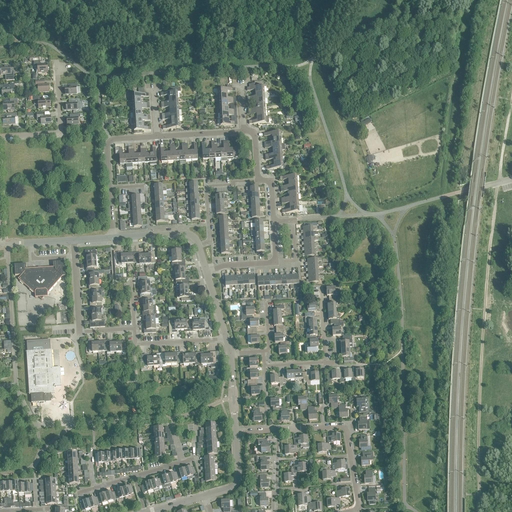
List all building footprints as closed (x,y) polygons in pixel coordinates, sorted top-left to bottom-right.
[(42,66),(40,64),(40,61),(33,61),(34,67),(37,67),(38,73),(48,73),(47,68),(43,64),(42,66)] [(5,78),(5,81),(14,80),(14,71),(10,71),(10,66),(0,67),(0,71),(0,70),(0,72),(1,72),(1,75),(7,74),(8,78),(5,78)] [(38,85),(38,93),(49,92),(48,84),(44,84),(44,81),(35,81),(35,85),(38,85)] [(255,90),(255,94),(264,93),(264,87),(263,81),(256,82),(256,84),(249,85),(249,88),(247,88),(247,91),(255,90)] [(2,89),(2,95),(11,95),(10,89),(15,89),(14,85),(13,85),(13,84),(11,84),(11,85),(3,85),(4,89),(2,89)] [(77,88),(77,84),(68,85),(68,88),(66,88),(66,95),(76,94),(76,88),(77,88)] [(169,96),(169,99),(178,98),(177,92),(181,92),(181,88),(168,89),(168,93),(160,93),(161,96),(169,96)] [(49,99),(40,100),(40,97),(34,97),(34,105),(38,105),(38,108),(50,107),(49,99)] [(2,103),(3,111),(14,110),(14,104),(18,104),(17,99),(10,99),(10,103),(2,103)] [(78,103),(78,99),(68,100),(69,104),(67,104),(67,111),(81,110),(81,103),(78,103)] [(40,120),(41,124),(51,124),(50,116),(43,117),(43,113),(37,113),(37,120),(40,120)] [(16,118),(15,114),(6,114),(6,118),(3,119),(4,125),(15,124),(15,118),(16,118)] [(69,115),(70,118),(67,118),(68,125),(78,124),(78,118),(79,118),(79,114),(69,115)] [(370,118),(362,123),(364,128),(373,124),(370,118)] [(142,125),(134,125),(134,134),(142,134),(142,131),(151,130),(151,127),(142,128),(142,125)] [(171,251),(171,257),(181,257),(180,251),(181,251),(181,247),(173,248),(173,251),(171,251)] [(86,257),(87,263),(96,262),(96,256),(97,255),(96,252),(95,251),(95,250),(85,251),(85,257),(86,257)] [(121,264),(127,264),(127,255),(121,255),(121,252),(117,253),(118,264),(121,264)] [(150,255),(144,255),(145,264),(151,264),(155,264),(154,252),(150,252),(150,255)] [(133,264),(136,263),(136,261),(135,253),(132,253),(132,254),(127,255),(127,264),(133,264)] [(136,263),(136,265),(139,265),(145,264),(144,255),(139,255),(139,253),(135,253),(136,261),(136,263)] [(172,266),(177,266),(185,265),(185,262),(181,262),(181,257),(171,257),(172,263),(172,266)] [(53,262),(53,267),(26,269),(25,264),(14,265),(15,276),(20,275),(20,277),(18,279),(35,294),(35,298),(39,298),(41,300),(44,297),(48,297),(47,293),(62,276),(65,276),(64,262),(53,262)] [(86,268),(86,272),(94,271),(94,268),(96,268),(96,262),(87,263),(87,268),(86,268)] [(175,269),(175,275),(184,274),(184,269),(185,269),(185,265),(177,266),(177,269),(175,269)] [(89,275),(89,281),(99,280),(98,274),(98,271),(94,271),(86,272),(86,275),(89,275)] [(176,281),(176,284),(178,284),(189,283),(188,280),(185,280),(184,274),(175,275),(175,281),(176,281)] [(140,284),(140,289),(150,288),(149,280),(147,280),(147,277),(139,278),(139,280),(139,284),(140,284)] [(89,286),(89,289),(97,289),(97,286),(99,286),(99,280),(89,281),(90,286),(89,286)] [(176,293),(179,292),(188,292),(188,286),(189,286),(189,283),(178,284),(176,284),(176,293)] [(91,293),(92,298),(101,298),(101,293),(102,292),(103,292),(103,288),(97,289),(89,289),(89,293),(91,293)] [(140,295),(140,298),(150,297),(150,294),(150,288),(140,289),(141,295),(140,295)] [(329,296),(329,300),(338,300),(338,294),(336,293),(334,293),(334,288),(326,288),(327,296),(329,296)] [(188,292),(179,292),(179,298),(181,298),(182,301),(192,301),(192,297),(188,297),(188,292)] [(143,301),(143,307),(152,306),(152,300),(152,297),(150,297),(140,298),(140,302),(143,301)] [(90,304),(90,307),(98,307),(102,307),(102,303),(101,298),(92,298),(92,304),(90,304)] [(327,305),(328,312),(336,312),(335,303),(338,303),(338,300),(329,300),(329,305),(327,305)] [(305,314),(305,317),(314,316),(314,312),(316,312),(315,304),(307,305),(308,313),(305,314)] [(142,312),(143,316),(153,315),(154,315),(156,315),(155,306),(152,306),(143,307),(143,312),(142,312)] [(273,311),(273,319),(281,318),(281,310),(284,310),(284,306),(274,307),(275,311),(273,311)] [(91,311),(91,316),(101,316),(101,310),(98,310),(98,307),(90,307),(90,311),(91,311)] [(243,321),(250,321),(250,320),(252,320),(252,316),(254,316),(254,308),(246,308),(246,317),(243,317),(243,321)] [(330,324),(334,324),(340,324),(340,322),(339,318),(338,317),(336,317),(336,312),(328,312),(328,320),(330,320),(330,324)] [(145,319),(146,325),(155,324),(155,318),(154,315),(153,315),(143,316),(143,319),(145,319)] [(101,316),(91,316),(92,322),(89,322),(90,328),(105,327),(104,321),(101,321),(101,316)] [(308,325),(309,329),(317,328),(316,321),(314,321),(314,316),(305,317),(305,323),(307,325),(308,325)] [(276,326),(276,331),(285,330),(285,327),(282,327),(281,318),(273,319),(274,327),(276,326)] [(186,320),(180,321),(181,330),(186,330),(186,332),(190,332),(189,324),(189,320),(186,321),(186,320)] [(247,329),(247,333),(256,332),(256,328),(258,327),(258,320),(252,320),(250,320),(250,321),(250,329),(247,329)] [(181,330),(180,321),(174,321),(169,322),(169,326),(171,326),(172,333),(175,333),(175,331),(181,330)] [(192,324),(189,324),(190,332),(193,332),(193,331),(199,331),(198,321),(192,322),(192,324)] [(204,321),(198,321),(199,331),(204,330),(204,331),(210,331),(209,323),(207,323),(207,321),(204,321)] [(334,324),(334,328),(332,329),(333,336),(340,336),(340,327),(343,327),(343,323),(340,324),(334,324)] [(155,324),(146,325),(146,330),(143,330),(144,334),(156,333),(155,330),(155,324)] [(306,338),(306,341),(309,341),(316,340),(315,336),(317,336),(317,328),(309,329),(309,337),(306,338)] [(275,343),(280,343),(283,342),(282,334),(285,334),(285,330),(276,331),(276,335),(274,335),(275,343)] [(256,332),(247,333),(247,336),(251,336),(251,345),(259,344),(259,336),(257,336),(256,332)] [(341,350),(349,350),(352,349),(352,337),(342,338),(343,342),(341,342),(341,350)] [(104,352),(107,351),(106,339),(103,340),(103,342),(97,343),(98,352),(104,352)] [(107,351),(107,353),(110,353),(116,352),(115,343),(110,343),(109,339),(106,339),(107,351)] [(29,395),(31,395),(31,403),(51,402),(50,393),(54,393),(54,386),(61,386),(60,376),(57,377),(56,373),(55,373),(54,368),(53,368),(52,357),(51,350),(52,350),(51,350),(50,350),(50,340),(26,341),(27,352),(26,352),(26,351),(26,352),(27,359),(26,359),(27,359),(27,369),(27,370),(28,377),(28,387),(28,388),(29,394),(29,395)] [(92,352),(98,352),(97,343),(92,343),(92,340),(88,341),(89,352),(92,352)] [(309,341),(306,341),(307,353),(318,352),(317,340),(316,340),(309,341)] [(121,343),(115,343),(116,352),(122,352),(125,352),(124,341),(121,342),(121,343)] [(280,343),(280,347),(278,347),(279,355),(287,354),(286,346),(289,345),(289,342),(283,342),(280,343)] [(349,350),(341,350),(342,358),(343,358),(344,362),(353,361),(353,358),(351,358),(351,354),(350,353),(349,353),(349,350)] [(194,366),(198,366),(197,352),(194,352),(194,354),(188,355),(189,364),(194,364),(194,366)] [(202,365),(207,365),(206,355),(201,355),(200,352),(197,352),(198,366),(198,367),(202,367),(202,365)] [(206,355),(207,365),(211,364),(211,368),(216,368),(216,363),(215,358),(215,352),(212,352),(212,355),(206,355)] [(180,363),(180,361),(179,353),(176,353),(176,354),(170,354),(171,364),(177,363),(180,363)] [(183,365),(189,364),(188,355),(183,355),(183,353),(179,353),(180,361),(183,361),(183,365)] [(159,367),(162,367),(162,366),(162,362),(161,354),(158,354),(158,357),(153,357),(153,367),(158,366),(159,367)] [(166,364),(171,364),(170,354),(165,355),(165,354),(161,354),(162,362),(162,366),(162,367),(166,367),(166,364)] [(147,367),(153,367),(153,357),(147,357),(147,355),(143,355),(144,359),(140,360),(141,363),(143,363),(143,367),(147,367)] [(246,372),(250,372),(256,371),(255,367),(257,367),(257,359),(249,360),(250,368),(246,369),(246,372)] [(356,372),(351,373),(352,379),(352,382),(355,382),(355,379),(364,378),(363,370),(355,371),(356,372)] [(247,381),(247,384),(257,383),(256,379),(258,379),(258,371),(256,371),(250,372),(250,380),(247,381)] [(302,371),(294,372),(294,380),(303,379),(303,382),(307,382),(306,376),(306,373),(302,373),(302,371)] [(344,373),(339,374),(340,380),(339,380),(340,383),(343,383),(343,379),(352,379),(351,373),(351,371),(344,371),(344,373)] [(282,374),(282,378),(283,384),(286,383),(286,380),(294,380),(294,372),(286,372),(286,374),(282,374)] [(339,374),(339,372),(332,372),(332,374),(327,374),(328,384),(331,383),(331,380),(339,380),(340,380),(339,374)] [(311,376),(306,376),(307,382),(307,385),(310,385),(310,382),(319,381),(318,373),(311,374),(311,376)] [(282,378),(278,378),(278,376),(270,376),(271,384),(279,384),(279,387),(283,387),(283,384),(282,378)] [(257,383),(247,384),(247,387),(251,387),(251,396),(259,395),(259,388),(257,388),(257,383)] [(331,404),(331,409),(337,408),(336,396),(329,396),(329,404),(331,404)] [(300,406),(300,411),(306,410),(306,409),(305,397),(297,398),(298,406),(300,406)] [(273,407),(273,412),(279,412),(278,399),(270,400),(271,407),(273,407)] [(356,400),(357,408),(359,407),(359,413),(365,412),(364,399),(361,400),(356,400)] [(347,410),(345,410),(344,405),(338,405),(339,418),(347,418),(347,410)] [(316,412),(314,412),(314,407),(308,407),(309,420),(316,420),(316,412)] [(253,409),(254,422),(262,422),(261,414),(259,414),(259,409),(253,409)] [(289,414),(287,414),(286,409),(280,409),(281,422),(289,421),(289,414)] [(359,418),(360,423),(358,423),(358,431),(366,430),(365,417),(359,418)] [(206,431),(215,430),(214,424),(215,424),(212,424),(212,421),(205,422),(206,425),(205,425),(206,425),(206,431)] [(327,437),(327,443),(340,442),(340,434),(332,435),(332,437),(327,437)] [(360,435),(361,441),(359,441),(359,448),(367,448),(366,435),(360,435)] [(294,439),(294,445),(307,444),(307,436),(299,437),(299,439),(294,439)] [(266,440),(258,440),(258,439),(257,439),(258,446),(261,446),(261,453),(269,452),(269,445),(267,445),(266,440)] [(326,453),(326,451),(331,450),(330,444),(317,445),(318,453),(326,453)] [(292,455),(292,453),(297,452),(297,446),(284,447),(285,450),(285,455),(292,455)] [(363,453),(363,458),(361,458),(361,466),(369,466),(369,462),(373,462),(372,453),(363,453)] [(268,463),(266,463),(266,458),(260,458),(260,460),(260,462),(261,471),(269,470),(268,463)] [(332,464),(332,470),(345,469),(345,465),(344,461),(337,462),(337,464),(332,464)] [(293,469),(294,473),(306,472),(306,464),(298,464),(298,466),(293,467),(293,469)] [(184,469),(187,478),(188,480),(189,479),(190,480),(192,479),(192,478),(193,478),(193,476),(196,475),(194,468),(191,469),(190,467),(185,469),(184,469)] [(179,472),(176,473),(178,480),(181,479),(182,479),(181,479),(187,477),(187,478),(184,469),(179,470),(179,472)] [(330,480),(330,478),(335,477),(335,471),(322,472),(323,480),(330,480)] [(365,471),(366,476),(364,476),(364,484),(372,483),(371,471),(365,471)] [(168,475),(167,475),(170,484),(176,482),(176,481),(178,480),(176,473),(174,474),(173,473),(173,474),(168,475)] [(292,482),(292,480),(297,480),(297,474),(284,475),(284,483),(292,482)] [(162,478),(159,479),(161,486),(164,485),(164,486),(165,486),(164,485),(170,484),(167,475),(162,477),(162,478)] [(260,476),(260,489),(268,488),(268,481),(266,481),(266,476),(260,476)] [(151,481),(153,490),(154,490),(153,490),(159,488),(159,489),(159,487),(161,486),(159,479),(157,480),(156,480),(151,482),(151,481)] [(153,490),(151,481),(151,482),(145,483),(145,485),(142,486),(144,493),(147,492),(148,492),(153,490)] [(122,488),(125,497),(130,495),(131,496),(130,494),(133,493),(131,486),(128,487),(128,486),(128,487),(122,488)] [(117,492),(114,492),(116,499),(119,499),(125,497),(122,488),(122,489),(117,490),(116,490),(117,492)] [(369,494),(367,494),(367,502),(368,502),(369,505),(375,505),(375,501),(374,488),(369,489),(369,494)] [(336,492),(337,498),(349,497),(349,489),(341,489),(341,491),(336,492)] [(105,493),(108,502),(113,500),(113,501),(114,501),(113,500),(116,499),(114,492),(111,493),(111,491),(111,492),(105,493)] [(100,497),(97,497),(99,504),(102,504),(107,502),(108,502),(105,493),(105,494),(99,495),(100,497)] [(259,494),(260,507),(268,506),(267,499),(265,499),(265,494),(259,494)] [(307,503),(311,502),(310,496),(305,497),(305,495),(297,495),(298,506),(307,506),(307,503)] [(88,500),(91,509),(91,508),(96,507),(97,507),(96,505),(99,504),(97,497),(94,498),(88,500)] [(335,507),(335,505),(340,505),(340,499),(327,500),(327,508),(335,507)] [(91,509),(88,500),(83,502),(82,501),(82,502),(79,502),(82,511),(85,510),(91,508),(91,509)] [(229,511),(229,500),(221,501),(221,508),(223,508),(223,511),(229,511)] [(321,503),(308,504),(308,510),(313,510),(314,511),(321,511),(321,503)]
